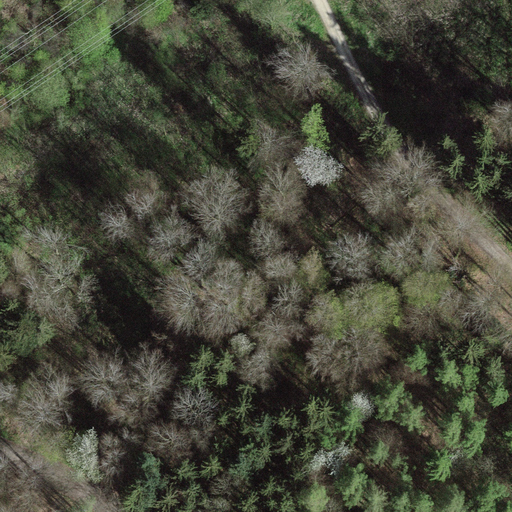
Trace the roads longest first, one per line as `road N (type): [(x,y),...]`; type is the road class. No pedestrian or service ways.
road 1 (track): [(314,0),(373,114),(511,265)]
road 2 (track): [(0,449),(131,511)]
